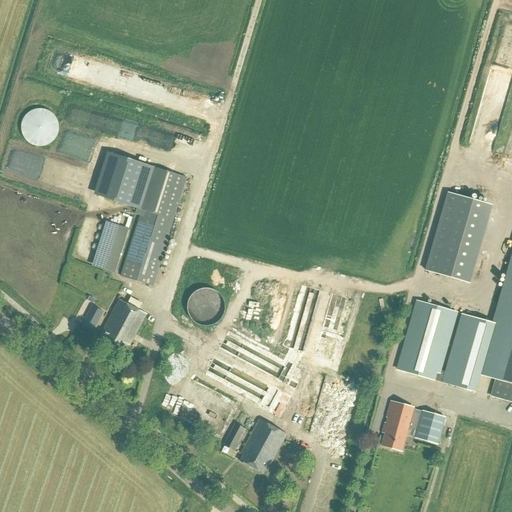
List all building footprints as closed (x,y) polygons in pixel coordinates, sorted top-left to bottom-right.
[(28,144),(36,148),(44,149),(52,145),(57,139),(59,131),(58,123),(53,116),(45,112),(37,112),(29,115),(24,121),(22,129),(23,138),(28,144)] [(90,160),(123,168),(127,150),(94,142),(90,160)] [(152,287),(187,180),(146,167),(132,209),(141,212),(121,277),(152,287)] [(94,191),(96,174),(65,169),(63,186),(94,191)] [(458,195),(448,192),(426,268),(466,280),(488,204),(458,195)] [(81,218),(82,210),(73,209),(72,217),(81,218)] [(115,274),(129,230),(106,222),(92,266),(115,274)] [(436,371),(434,379),(436,380),(440,381),(443,382),(475,391),(480,374),(490,377),(498,379),(494,396),(511,401),(511,261),(495,322),(479,318),(467,314),(462,313),(462,314),(447,366),(446,369),(446,371),(443,370),(439,369),(437,368),(437,371),(436,371)] [(0,268),(0,270),(16,284),(23,276),(6,262),(0,268)] [(261,279),(248,332),(260,335),(273,282),(261,279)] [(230,338),(210,377),(288,417),(306,381),(307,376),(299,372),(300,363),(301,361),(304,350),(317,353),(322,344),(320,353),(326,357),(344,360),(357,295),(307,285),(301,296),(291,347),(293,348),(291,357),(287,356),(232,328),(230,338)] [(195,319),(222,320),(222,290),(195,289),(195,319)] [(128,305),(119,300),(100,335),(102,336),(99,342),(122,354),(127,345),(130,346),(146,315),(139,311),(142,305),(131,299),(128,305)] [(455,311),(439,306),(428,303),(427,303),(417,300),(405,344),(401,357),(401,358),(400,360),(398,369),(407,371),(409,372),(434,379),(436,371),(437,371),(437,368),(439,369),(440,367),(443,355),(455,312),(455,311)] [(96,333),(105,316),(94,310),(85,326),(96,333)] [(336,435),(341,386),(326,385),(322,433),(336,435)] [(177,388),(168,406),(178,411),(187,394),(177,388)] [(437,445),(445,418),(391,403),(382,433),(385,434),(382,446),(401,452),(405,436),(437,445)] [(270,465),(287,435),(259,420),(240,455),(242,456),(239,461),(263,474),(268,464),(270,465)] [(235,452),(247,431),(235,425),(224,446),(235,452)]
